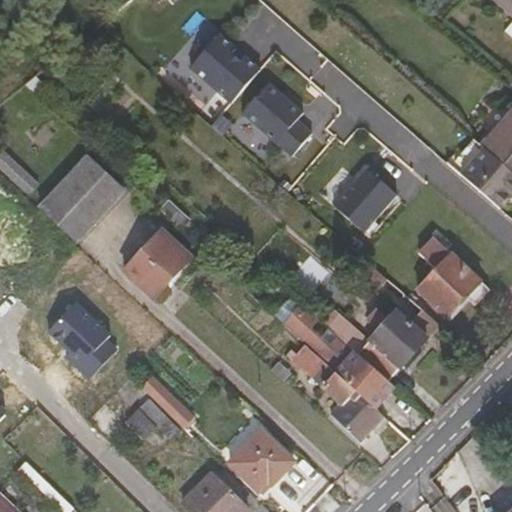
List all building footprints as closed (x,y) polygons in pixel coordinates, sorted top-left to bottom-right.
[(511,0),(492,0),(511,17),(511,0)] [(218,36),(189,68),(230,104),(259,71),(243,57),(239,62),(230,54),(234,49),(218,36)] [(241,114),(290,157),(310,135),(295,122),(301,115),(267,85),(241,114)] [(511,131),(511,96),(502,108),(488,111),(511,131)] [(511,131),(488,111),(480,122),(486,127),(493,133),(479,149),(482,150),(511,177),(511,131)] [(474,143),(479,149),(493,133),(486,127),(474,143)] [(38,183),(0,147),(0,168),(28,194),(38,183)] [(511,177),(482,150),(459,176),(497,209),(511,191),(511,177)] [(88,156),(39,207),(74,241),(123,191),(88,156)] [(364,171),(331,208),(360,234),(394,197),(364,171)] [(190,257),(162,230),(122,272),(151,299),(190,257)] [(418,253),(436,271),(450,255),(433,238),(418,253)] [(328,304),(345,289),(314,254),(297,270),(328,304)] [(479,283),(450,255),(436,271),(415,292),(444,320),(479,283)] [(378,292),(386,282),(372,270),(363,278),(378,292)] [(488,291),(479,283),(444,320),(447,323),(469,300),(474,306),(488,291)] [(385,384),(437,327),(407,300),(388,321),(381,316),(375,323),(381,329),(367,344),(336,315),(325,328),(326,329),(351,352),(385,384)] [(325,328),(336,315),(332,312),(321,325),(325,328)] [(321,325),(314,319),(305,329),(316,339),(326,329),(325,328),(321,325)] [(290,363),(310,380),(324,365),(302,345),(294,355),(288,350),(284,355),(289,360),(290,363)] [(372,409),(391,388),(385,384),(351,352),(333,373),(372,409)] [(105,355),(78,381),(102,405),(129,378),(118,368),(105,355)] [(319,389),(333,373),(324,365),(310,380),(319,389)] [(372,409),(333,373),(319,389),(338,406),(327,417),(358,444),(370,431),(375,435),(387,422),(372,409)] [(162,393),(153,403),(180,429),(188,419),(162,393)] [(169,444),(179,434),(146,402),(125,424),(144,442),(156,430),(169,444)] [(264,485),(269,489),(292,465),(260,433),(227,467),(256,495),(264,485)] [(179,505),(185,511),(244,511),(245,511),(210,475),(179,505)] [(26,511),(1,487),(0,487),(0,511),(26,511)]
